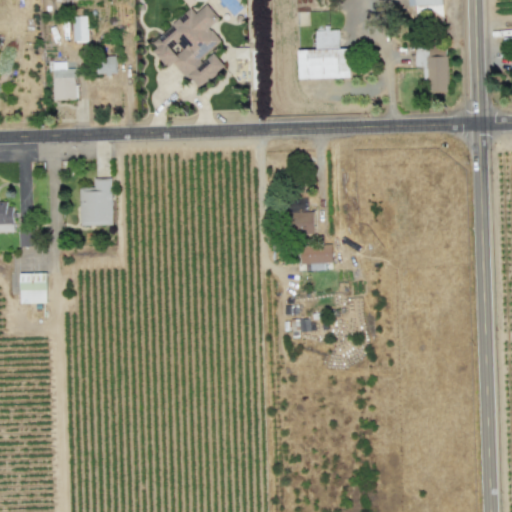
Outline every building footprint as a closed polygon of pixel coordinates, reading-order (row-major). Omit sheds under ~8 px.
[(242,7),(235,0),(196,0),(199,3),(202,0),(217,0),(231,16),(242,7)] [(443,0),(409,0),(409,5),(416,5),(416,14),(444,14),(443,0)] [(198,89),(225,67),(211,50),(222,41),(209,27),(219,18),(206,4),(195,13),(191,8),(149,44),(168,65),(173,60),(198,89)] [(73,41),(88,40),(87,15),(72,16),(73,41)] [(350,76),(349,48),(339,48),(339,29),(329,29),(329,28),(315,28),(316,49),(297,50),(298,78),(350,76)] [(235,57),(248,58),(249,47),(235,47),(235,57)] [(448,56),(428,56),(428,47),(415,47),(416,65),(424,65),(425,91),(448,91),(448,56)] [(116,72),(115,55),(96,56),(97,73),(116,72)] [(66,68),(66,61),(52,62),(54,100),(76,99),(75,67),(66,68)] [(112,224),(111,177),(94,177),(94,187),(79,187),(80,225),(112,224)] [(0,202),(0,223),(13,224),(13,202),(0,202)] [(314,233),(313,211),(291,212),(292,234),(314,233)] [(33,245),(33,228),(19,228),(19,245),(33,245)] [(302,266),(333,265),(332,243),(301,245),(302,266)] [(46,272),(19,273),(20,303),(46,302),(46,272)]
